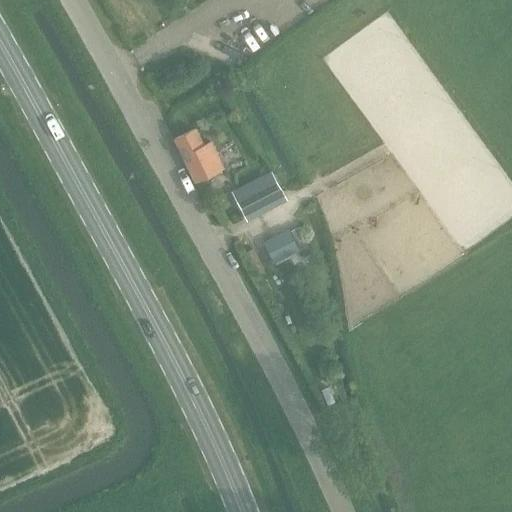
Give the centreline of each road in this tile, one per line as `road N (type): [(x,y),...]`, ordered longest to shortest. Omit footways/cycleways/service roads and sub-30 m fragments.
road 1 (unclassified): [(341,511),(299,417),(71,0)]
road 2 (secondary): [(241,511),(171,357),(0,45)]
